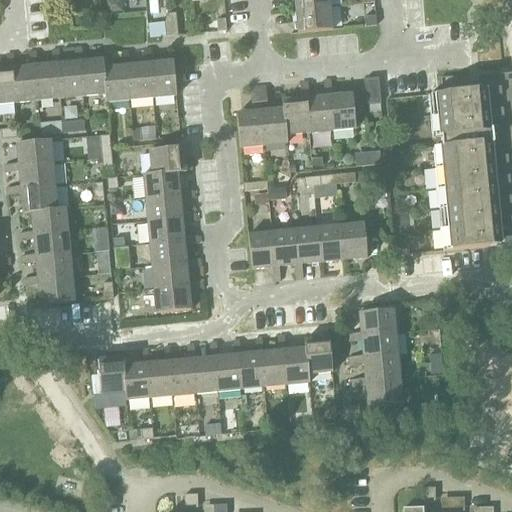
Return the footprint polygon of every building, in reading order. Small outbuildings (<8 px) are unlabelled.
[(328,0),(293,0),(295,12),(329,9),(329,2),(328,0)] [(498,0),(511,11),(511,9),(511,0),(498,0)] [(105,4),(106,12),(106,14),(119,12),(118,2),(105,4)] [(329,9),(295,12),(297,36),(331,33),(329,9)] [(166,17),(164,27),(165,39),(175,38),(173,17),(166,17)] [(376,28),(375,18),(364,19),(365,29),(376,28)] [(224,21),(215,21),(216,33),(225,33),(224,21)] [(63,102),(86,99),(82,64),(81,50),(74,51),(75,65),(59,67),(63,102)] [(58,52),(51,53),(52,67),(37,69),(40,104),(63,102),(59,67),(58,52)] [(133,103),(156,101),(152,66),(151,52),(144,52),(145,67),(130,68),(133,103)] [(122,69),(103,71),(105,98),(106,106),(133,103),(130,68),(128,54),(121,55),(122,69)] [(17,106),(40,104),(37,69),(36,55),(28,56),(29,70),(14,71),(17,106)] [(0,107),(17,106),(14,71),(13,57),(6,58),(7,72),(0,72),(0,107)] [(82,64),(86,99),(105,98),(103,71),(102,62),(82,64)] [(176,99),(172,64),(152,66),(156,101),(176,99)] [(363,81),(365,106),(380,105),(377,80),(363,81)] [(308,136),(331,133),(327,99),(331,98),(329,82),(322,83),(323,99),(308,101),(304,101),(308,136)] [(299,85),(301,101),(281,103),(286,146),(285,138),(308,136),(304,101),(308,101),(307,85),(299,85)] [(257,89),(249,90),(250,106),(258,105),(257,89)] [(258,105),(266,104),(264,89),(257,89),(258,105)] [(488,90),(488,91),(489,98),(500,97),(499,90),(499,89),(488,90)] [(491,132),(484,133),(480,92),(427,97),(431,140),(440,139),(440,149),(432,150),(442,253),(495,248),(485,147),(492,146),(491,132)] [(352,106),(351,97),(331,98),(327,99),(331,133),(354,131),(353,119),(363,118),(361,105),(352,106)] [(281,103),(280,103),(281,112),(259,114),(263,148),(286,146),(281,103)] [(501,110),(490,111),(491,119),(502,118),(501,110)] [(238,151),(263,148),(259,114),(235,116),(238,151)] [(1,142),(2,142),(17,141),(16,131),(0,133),(1,142)] [(101,154),(110,153),(109,137),(99,139),(101,154)] [(18,167),(52,163),(50,143),(16,146),(18,167)] [(151,177),(177,176),(185,175),(183,150),(149,153),(149,157),(151,177)] [(110,153),(101,154),(102,169),(112,168),(110,153)] [(495,159),(495,165),(496,166),(507,165),(507,164),(506,158),(495,159)] [(19,190),(54,187),(52,163),(18,167),(4,168),(5,175),(18,174),(19,190)] [(353,175),(338,177),(339,187),(354,185),(353,175)] [(142,178),(144,198),(179,195),(177,176),(151,177),(142,178)] [(324,188),(339,187),(338,177),(323,178),(324,188)] [(508,178),(497,179),(498,186),(508,185),(508,178)] [(320,188),(319,179),(303,180),(304,190),(320,188)] [(116,180),(106,181),(108,193),(117,192),(116,180)] [(92,186),(94,202),(103,201),(102,185),(92,186)] [(54,187),(19,190),(6,191),(7,198),(20,197),(22,217),(31,216),(57,212),(54,187)] [(144,198),(146,221),(181,218),(179,202),(193,201),(193,194),(179,195),(144,198)] [(510,198),(499,199),(499,207),(511,206),(510,198)] [(57,212),(31,216),(32,235),(67,228),(65,211),(57,212)] [(146,221),(148,244),(183,241),(181,225),(196,224),(195,216),(181,218),(146,221)] [(511,218),(501,219),(501,227),(511,226),(511,218)] [(342,263),(366,261),(362,226),(339,228),(342,263)] [(67,228),(32,235),(19,236),(20,243),(33,242),(34,258),(69,254),(67,228)] [(339,228),(316,231),(320,265),(342,263),(339,228)] [(300,267),(320,265),(316,231),(293,233),(297,267),(300,267)] [(293,233),(271,235),(274,269),(277,269),(293,268),(294,282),(302,281),(300,267),(297,267),(293,233)] [(274,269),(271,235),(247,237),(250,272),(270,270),(271,284),(279,283),(277,269),(274,269)] [(511,237),(503,239),(503,246),(511,245),(511,237)] [(183,241),(148,244),(151,266),(185,263),(184,248),(198,246),(197,239),(183,241)] [(21,259),(22,266),(35,265),(36,281),(71,278),(69,254),(34,258),(21,259)] [(185,263),(151,266),(153,289),(187,286),(186,271),(200,269),(199,262),(185,263)] [(23,282),(24,289),(37,288),(39,308),(74,305),(71,278),(36,281),(23,282)] [(188,293),(202,292),(201,284),(187,286),(153,289),(155,317),(190,313),(188,293)] [(103,302),(112,301),(111,285),(102,286),(103,302)] [(360,340),(395,336),(393,313),(358,316),(360,336),(360,340)] [(360,340),(360,336),(346,338),(347,345),(360,344),(362,359),(362,363),(397,359),(395,336),(360,340)] [(308,378),(305,352),(304,352),(285,354),(284,339),(276,340),(278,354),(282,354),(286,389),(308,386),(308,378)] [(253,342),(255,356),(259,356),(263,391),(286,389),(282,354),(278,354),(262,356),(261,341),(253,342)] [(303,343),(304,352),(305,352),(308,378),(331,376),(328,341),(303,343)] [(240,393),(263,391),(259,356),(255,356),(240,358),(238,344),(231,344),(232,359),(236,358),(240,393)] [(216,346),(208,347),(210,361),(213,361),(217,395),(240,393),(236,358),(232,359),(217,360),(216,346)] [(194,398),(217,395),(213,361),(210,361),(194,362),(193,348),(185,349),(187,363),(190,363),(194,398)] [(170,400),(194,398),(190,363),(187,363),(172,365),(170,350),(163,351),(164,365),(167,365),(170,400)] [(167,365),(164,365),(149,367),(147,353),(140,353),(141,367),(144,367),(147,402),(170,400),(167,365)] [(362,363),(362,359),(348,361),(349,368),(363,367),(364,382),(364,386),(399,383),(397,359),(362,363)] [(100,398),(124,396),(121,369),(123,369),(122,361),(88,364),(89,378),(98,377),(100,398)] [(125,404),(147,402),(144,367),(141,367),(123,369),(121,369),(124,396),(125,404)] [(364,386),(364,382),(350,383),(351,391),(365,389),(367,409),(401,406),(399,383),(364,386)] [(348,420),(359,419),(358,408),(347,410),(348,420)] [(325,410),(326,422),(336,421),(335,409),(325,410)] [(153,442),(152,432),(140,433),(141,443),(153,442)] [(434,503),(434,502),(434,490),(421,490),(421,503),(434,503)] [(183,497),(183,499),(184,510),(197,510),(196,497),(183,497)] [(450,500),(450,501),(450,511),(463,511),(463,500),(450,500)]
